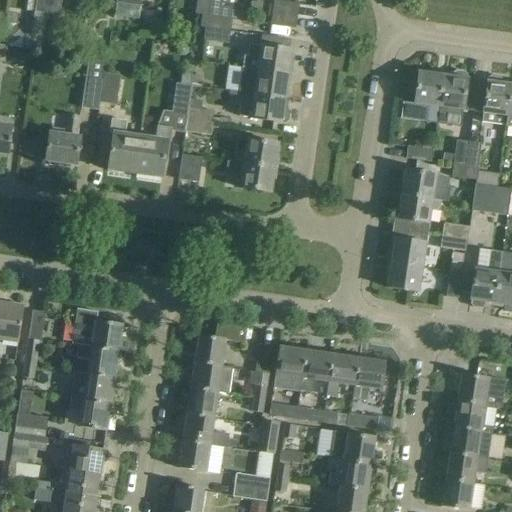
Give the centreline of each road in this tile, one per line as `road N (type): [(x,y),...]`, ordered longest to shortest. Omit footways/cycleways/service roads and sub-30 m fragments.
road 1 (residential): [(293,226),(0,186)]
road 2 (residential): [(293,226),(330,0)]
road 3 (residential): [(133,511),(164,290)]
road 4 (residential): [(363,235),(390,34)]
road 5 (residential): [(351,316),(164,290)]
road 6 (residential): [(399,511),(425,327)]
road 7 (residential): [(164,290),(0,268)]
road 8 (residential): [(511,48),(390,34)]
